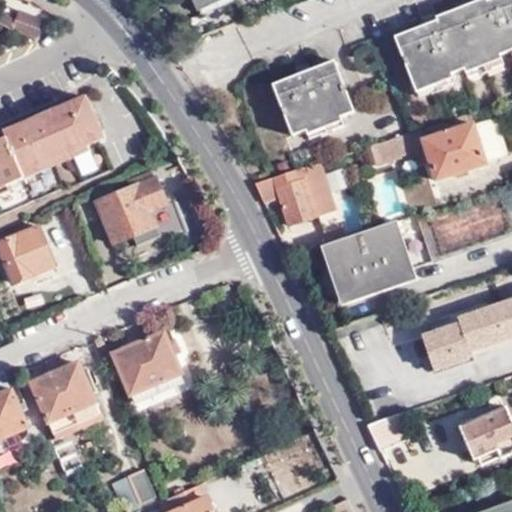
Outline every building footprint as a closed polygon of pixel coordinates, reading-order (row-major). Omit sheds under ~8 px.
[(193,0),(200,14),(231,0),(193,0)] [(231,0),(200,14),(202,19),(245,0),(231,0)] [(396,38),(416,87),(453,72),(466,68),(502,55),(511,50),(511,0),(496,0),(491,2),(489,0),(481,0),(436,17),(438,23),(396,38)] [(47,24),(21,13),(14,31),(40,41),(47,24)] [(502,55),(466,68),(469,74),(504,61),(502,55)] [(295,135),(309,130),(344,118),(356,114),(336,63),(276,85),(295,135)] [(453,72),(416,87),(418,93),(455,80),(453,72)] [(0,194),(44,176),(41,169),(88,150),(105,143),(87,100),(5,135),(8,143),(0,146),(0,194)] [(344,118),(309,130),(312,138),(346,125),(344,118)] [(477,127),(428,144),(442,185),(491,168),(477,127)] [(44,176),(91,156),(88,150),(41,169),(44,176)] [(327,169),(259,191),(267,206),(284,201),(286,209),(293,229),(341,214),(327,169)] [(104,204),(102,206),(119,248),(137,240),(140,250),(164,241),(155,214),(172,207),(162,181),(161,182),(158,176),(134,185),(136,192),(119,198),(117,192),(101,197),(104,204)] [(511,190),(421,221),(435,264),(511,237),(511,190)] [(284,201),(267,206),(270,214),(286,209),(284,201)] [(323,248),(330,268),(339,265),(353,305),(411,285),(398,247),(406,245),(398,222),(323,248)] [(42,231),(1,248),(17,286),(35,279),(37,286),(61,276),(42,231)] [(339,265),(330,268),(344,308),(353,305),(339,265)] [(436,367),(477,353),(475,349),(511,336),(511,298),(460,316),(461,321),(424,333),(436,367)] [(116,356),(133,399),(185,377),(178,359),(182,357),(172,333),(116,356)] [(511,336),(475,349),(477,353),(477,355),(511,343),(511,336)] [(479,361),(477,355),(477,353),(436,367),(438,375),(479,361)] [(81,367),(35,387),(56,432),(60,431),(61,434),(78,426),(77,423),(101,413),(81,367)] [(185,377),(133,399),(137,407),(189,386),(185,377)] [(0,400),(0,446),(19,438),(33,432),(26,415),(31,412),(21,391),(0,400)] [(475,464),(498,455),(500,462),(501,464),(511,459),(511,419),(509,411),(462,432),(475,464)] [(419,432),(412,415),(399,419),(407,437),(419,432)] [(407,437),(399,419),(372,429),(385,456),(411,447),(407,437)] [(19,438),(0,446),(0,463),(25,452),(19,438)] [(498,455),(475,464),(478,471),(500,462),(498,455)] [(145,472),(128,479),(140,507),(157,500),(145,472)] [(130,511),(140,507),(128,479),(118,483),(130,511)] [(212,511),(203,487),(177,499),(181,511),(212,511)] [(334,511),(351,511),(347,502),(333,509),(334,511)]
